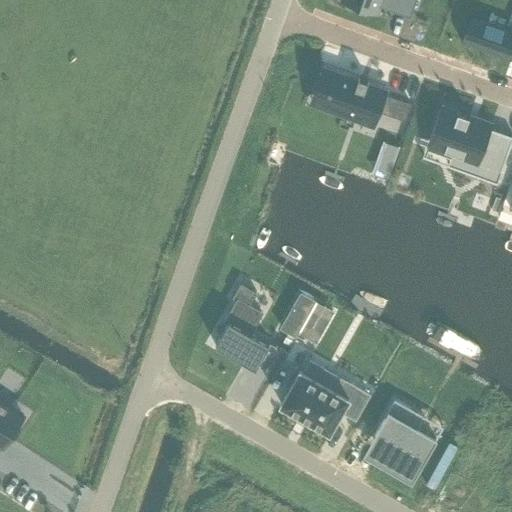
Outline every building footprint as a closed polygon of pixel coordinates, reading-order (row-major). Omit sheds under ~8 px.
[(348,0),(377,10),(380,0),(391,4),(389,9),(410,16),(415,0),(348,0)] [(511,28),(471,14),(461,41),(511,59),(511,28)] [(374,124),(386,90),(368,84),(369,81),(367,81),(367,83),(359,80),(360,78),(358,77),(357,80),(336,72),(331,87),(329,86),(328,90),(330,91),(323,109),(343,116),(344,113),(374,124)] [(405,118),(410,104),(396,99),(391,113),(405,118)] [(491,125),(442,107),(427,148),(451,157),(449,165),(497,183),(511,140),(511,136),(490,128),(491,125)] [(229,321),(215,345),(255,368),(268,344),(250,333),(262,312),(248,304),(256,291),(241,283),(233,297),(237,299),(225,319),(229,321)] [(300,370),(281,404),(329,431),(341,410),(355,418),(369,394),(346,381),(340,393),(319,381),(326,369),(310,360),(303,372),(300,370)] [(394,398),(373,435),(389,444),(383,455),(395,462),(392,467),(413,479),(436,439),(416,427),(423,415),(394,398)] [(7,438),(22,414),(0,399),(0,439),(2,436),(7,438)]
